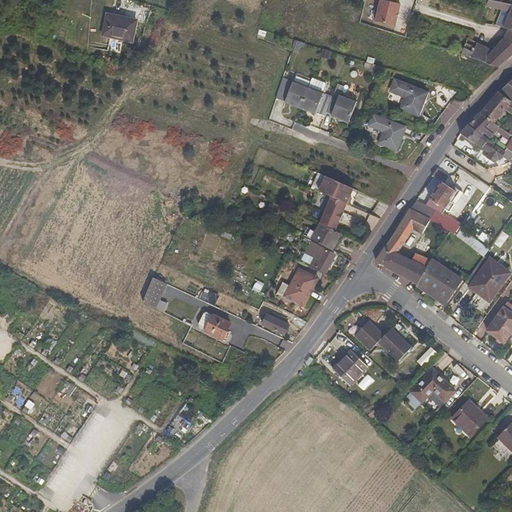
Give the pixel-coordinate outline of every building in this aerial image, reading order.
[(380,0),(375,21),(398,27),(404,3),(397,2),(397,0),(380,0)] [(500,2),(491,0),(488,0),(486,7),(497,9),(500,2)] [(511,4),(500,2),(497,9),(505,11),(510,12),(504,28),(508,29),(511,30),(511,4)] [(510,12),(505,11),(499,26),(504,28),(510,12)] [(137,21),(108,14),(103,36),(119,40),(132,43),(137,21)] [(480,45),(493,50),(504,38),(493,35),(480,45)] [(119,40),(103,36),(102,41),(118,44),(119,40)] [(511,55),(511,41),(504,38),(493,50),(480,45),(477,44),(476,44),(471,59),(499,67),(503,63),(511,55)] [(299,51),(301,47),(302,43),(296,40),(293,49),(299,51)] [(473,42),(467,40),(465,44),(461,55),(471,59),(476,44),(473,42)] [(461,55),(465,44),(459,41),(454,53),(461,55)] [(329,59),(330,56),(331,51),(324,49),(321,56),(329,59)] [(371,69),(374,59),(368,57),(365,67),(371,69)] [(323,93),(309,88),(283,78),(279,90),(276,98),(325,117),(327,113),(333,97),(323,93)] [(326,83),(312,78),(309,88),(323,93),(326,83)] [(428,93),(395,80),(391,92),(405,97),(400,109),(419,116),(428,93)] [(511,81),(500,92),(498,91),(480,112),(495,123),(506,110),(511,115),(511,118),(510,122),(511,123),(511,128),(509,133),(511,134),(511,81)] [(333,97),(327,113),(349,122),(357,102),(340,96),(344,87),(338,84),(333,97)] [(469,125),(489,141),(490,140),(501,127),(495,123),(480,112),(469,125)] [(407,128),(373,115),(368,126),(383,132),(379,144),(397,151),(407,128)] [(489,141),(469,125),(461,133),(467,137),(475,143),(483,149),(492,154),(498,146),(490,140),(489,141)] [(437,169),(432,176),(442,182),(447,175),(437,169)] [(326,177),(318,174),(312,189),(319,193),(326,177)] [(354,189),(326,177),(319,193),(332,198),(347,204),(354,189)] [(457,192),(442,182),(430,200),(445,210),(457,192)] [(347,204),(332,198),(320,223),(336,231),(339,222),(340,223),(344,214),(343,213),(347,204)] [(437,210),(417,199),(411,209),(431,221),(437,210)] [(422,235),(431,221),(411,209),(409,209),(376,261),(396,273),(405,258),(398,253),(414,229),(422,235)] [(366,224),(375,229),(380,218),(371,214),(366,224)] [(312,240),(333,251),(342,234),(336,231),(320,223),(312,240)] [(346,271),(352,261),(337,253),(336,255),(305,239),(303,243),(308,246),(301,260),(327,273),(332,264),(346,271)] [(417,253),(412,262),(426,270),(431,260),(417,253)] [(484,257),(465,284),(470,288),(490,302),(511,273),(485,254),(484,257)] [(418,285),(426,270),(412,262),(405,258),(396,273),(418,285)] [(446,304),(463,280),(432,259),(431,260),(426,270),(418,285),(446,304)] [(319,279),(299,269),(285,297),(305,306),(319,279)] [(155,309),(158,304),(167,284),(154,278),(151,285),(142,303),(155,309)] [(254,288),(263,292),(267,284),(258,280),(254,288)] [(490,302),(470,288),(469,291),(488,305),(490,302)] [(511,308),(511,305),(507,303),(487,331),(505,344),(511,333),(511,312),(510,312),(511,308)] [(167,308),(158,304),(155,309),(164,313),(167,308)] [(213,315),(207,312),(200,327),(206,330),(205,331),(223,340),(232,323),(213,314),(213,315)] [(288,320),(274,313),(272,317),(268,315),(263,325),(284,336),(289,325),(286,323),(288,320)] [(297,317),(293,326),(303,331),(309,323),(297,317)] [(378,343),(385,336),(369,321),(355,336),(371,351),(378,343)] [(411,347),(392,329),(385,336),(378,343),(398,361),(411,347)] [(418,362),(425,367),(439,352),(432,346),(418,362)] [(351,352),(334,369),(351,386),(367,368),(351,352)] [(445,377),(435,367),(433,369),(443,379),(445,377)] [(443,379),(433,369),(404,399),(415,410),(433,392),(444,402),(455,391),(443,379)] [(121,376),(130,380),(133,375),(123,370),(121,376)] [(469,401),(452,419),(471,437),(487,419),(469,401)] [(511,424),(498,439),(511,452),(511,424)]
